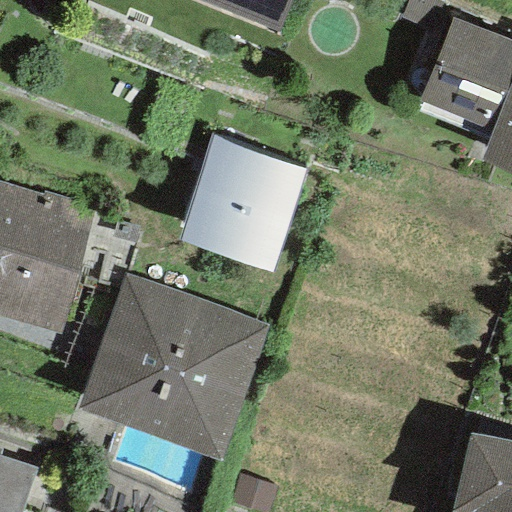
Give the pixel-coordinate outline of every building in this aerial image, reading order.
[(286,0),(234,0),(279,19),(286,0)] [(511,35),(451,12),(419,97),(488,123),(474,159),(511,173),(511,35)] [(292,179),(193,147),(159,251),(258,284),(292,179)] [(0,325),(46,341),(88,215),(0,186),(0,325)] [(257,328),(118,271),(65,399),(205,456),(257,328)] [(511,511),(511,437),(468,426),(445,511),(511,511)] [(0,511),(20,511),(36,468),(0,455),(0,511)]
